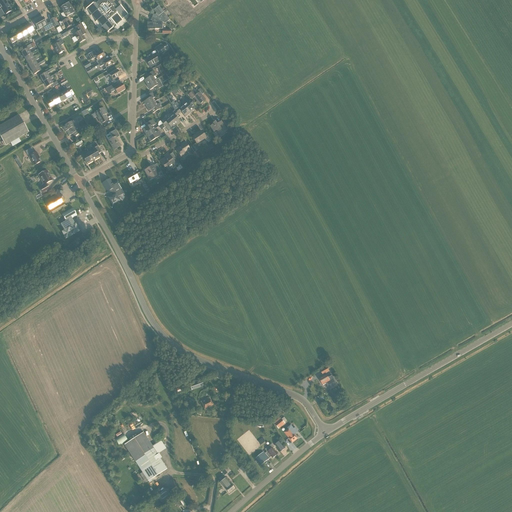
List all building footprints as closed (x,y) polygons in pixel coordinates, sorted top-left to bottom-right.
[(12,11),(5,0),(0,3),(0,2),(0,8),(1,8),(5,15),(12,11)] [(120,5),(119,5),(120,6),(118,8),(111,0),(96,0),(95,1),(96,3),(94,4),(93,3),(85,10),(86,9),(91,15),(90,16),(91,15),(96,21),(95,22),(97,21),(102,27),(101,27),(101,28),(102,27),(107,32),(106,33),(116,25),(117,26),(116,25),(122,20),(123,21),(121,19),(127,14),(128,15),(120,5)] [(70,15),(71,15),(75,12),(69,3),(65,5),(70,15)] [(71,15),(70,15),(65,5),(61,8),(66,17),(69,16),(70,18),(72,17),(71,15)] [(156,15),(153,14),(152,17),(162,22),(165,24),(169,20),(163,12),(159,6),(154,10),(157,14),(156,15)] [(152,17),(150,20),(153,22),(152,23),(147,23),(147,29),(155,30),(155,29),(162,29),(162,22),(152,17)] [(62,32),(58,25),(54,18),(50,20),(51,22),(47,25),(43,18),(34,23),(38,30),(43,27),(45,31),(54,27),(56,26),(57,28),(56,29),(57,29),(56,29),(58,34),(62,32)] [(71,25),(67,18),(62,22),(59,23),(61,28),(65,26),(66,28),(67,29),(72,26),(71,25)] [(24,28),(28,34),(29,34),(32,32),(34,36),(36,34),(34,31),(30,25),(24,28)] [(83,36),(86,34),(84,31),(81,25),(76,28),(78,32),(74,34),(76,37),(76,38),(77,40),(79,43),(85,40),(83,36)] [(23,38),(23,37),(27,35),(29,39),(31,38),(29,34),(28,34),(24,28),(19,31),(23,38)] [(25,41),(23,37),(23,38),(19,31),(13,34),(17,41),(18,40),(22,38),(24,42),(25,41)] [(18,40),(17,41),(13,34),(8,37),(12,44),(16,41),(18,45),(17,45),(19,48),(22,46),(18,40)] [(64,51),(61,46),(64,44),(61,39),(59,34),(56,36),(58,40),(56,41),(58,44),(53,46),(58,54),(64,51)] [(31,54),(31,53),(29,50),(32,48),(35,46),(33,43),(30,45),(23,49),(24,51),(21,52),(24,58),(31,54)] [(166,44),(164,46),(156,50),(158,53),(162,51),(162,52),(169,48),(166,44)] [(34,59),(32,56),(35,53),(37,52),(36,50),(34,51),(31,53),(31,54),(24,58),(28,64),(34,60),(34,59)] [(95,58),(97,61),(102,58),(105,57),(102,51),(96,55),(94,51),(88,55),(91,60),(95,58)] [(150,68),(155,65),(154,64),(158,61),(155,55),(149,58),(150,59),(146,61),(150,68)] [(28,64),(31,69),(37,65),(37,64),(35,61),(39,59),(41,58),(40,56),(37,57),(34,59),(34,60),(28,64)] [(97,61),(96,62),(97,63),(90,67),(92,71),(99,67),(100,67),(104,65),(106,68),(114,64),(110,58),(104,62),(102,58),(97,61)] [(31,69),(34,75),(41,71),(38,66),(42,64),(41,62),(37,64),(37,65),(31,69)] [(49,78),(47,74),(55,70),(53,68),(46,72),(46,73),(40,77),(43,82),(50,78),(49,78)] [(121,76),(117,70),(105,77),(107,79),(109,78),(112,83),(114,82),(113,80),(121,76)] [(155,80),(153,77),(156,75),(154,71),(148,74),(150,77),(144,81),(147,85),(155,80)] [(49,78),(50,78),(43,82),(46,88),(51,85),(53,87),(58,84),(56,82),(53,84),(50,80),(54,78),(53,76),(49,78)] [(160,82),(157,84),(155,80),(147,85),(150,90),(156,87),(158,90),(163,86),(160,82)] [(117,94),(125,89),(122,84),(114,88),(112,85),(106,89),(109,94),(110,95),(111,94),(111,93),(115,90),(117,94)] [(66,100),(72,96),(68,90),(63,92),(61,89),(59,90),(61,93),(62,93),(66,100)] [(202,95),(204,93),(200,89),(198,91),(199,93),(196,95),(193,91),(188,95),(192,99),(194,97),(197,101),(196,102),(199,106),(205,100),(202,95)] [(60,103),(66,100),(62,93),(61,93),(58,95),(56,92),(54,93),(56,96),(57,96),(60,103)] [(155,102),(153,99),(156,97),(153,92),(148,95),(150,98),(143,102),(146,107),(155,102)] [(57,96),(56,96),(52,99),(50,95),(48,96),(50,100),(51,99),(55,106),(60,103),(57,96)] [(51,99),(50,100),(47,102),(45,98),(43,99),(45,103),(46,103),(49,109),(55,106),(51,99)] [(189,114),(194,110),(189,105),(192,103),(188,98),(184,101),(186,104),(183,106),(189,114)] [(157,105),(155,102),(146,107),(149,112),(151,111),(152,114),(162,108),(159,103),(157,105)] [(178,114),(180,112),(185,118),(189,114),(183,106),(180,109),(178,106),(179,106),(176,103),(175,104),(173,102),(171,104),(173,106),(172,106),(174,109),(174,110),(178,114)] [(105,115),(107,114),(103,108),(95,113),(101,124),(108,120),(105,115)] [(178,115),(178,114),(174,110),(170,113),(173,116),(170,118),(176,126),(180,123),(176,117),(178,115)] [(19,115),(0,125),(0,136),(5,146),(29,132),(19,115)] [(172,130),(176,126),(170,118),(167,121),(165,118),(161,121),(168,130),(171,128),(172,130)] [(74,120),(63,127),(65,132),(66,131),(69,136),(73,134),(74,136),(81,133),(79,130),(74,120)] [(154,129),(152,126),(155,125),(152,120),(146,124),(148,127),(142,130),(145,134),(154,129)] [(221,137),(225,134),(224,133),(227,131),(221,121),(217,124),(215,122),(212,123),(213,124),(210,126),(214,132),(216,131),(221,137)] [(168,132),(165,127),(165,128),(163,124),(158,127),(161,130),(163,129),(165,133),(168,132)] [(156,133),(154,129),(145,134),(150,142),(161,135),(159,131),(156,133)] [(113,138),(108,141),(113,150),(120,146),(116,138),(119,136),(115,130),(110,133),(113,138)] [(207,132),(204,135),(201,131),(192,137),(197,144),(205,139),(207,142),(211,138),(207,132)] [(196,151),(192,146),(192,145),(188,147),(185,142),(180,145),(181,146),(176,150),(179,155),(180,156),(181,158),(186,154),(185,153),(190,150),(192,154),(196,151)] [(93,149),(88,152),(93,161),(94,161),(100,157),(96,151),(99,149),(96,143),(91,145),(93,149)] [(25,152),(27,155),(28,155),(34,166),(41,161),(36,152),(34,153),(33,152),(31,148),(25,152)] [(88,152),(83,155),(81,151),(76,154),(80,160),(83,159),(87,165),(92,162),(93,161),(88,152)] [(172,153),(169,155),(168,154),(164,157),(165,158),(160,161),(165,168),(166,167),(169,171),(173,168),(172,166),(175,164),(176,164),(179,162),(172,153)] [(155,177),(154,176),(161,172),(164,177),(156,164),(153,166),(148,168),(148,167),(144,169),(145,170),(144,170),(150,180),(155,177)] [(49,189),(47,184),(52,180),(47,171),(38,175),(44,185),(45,187),(40,189),(42,193),(49,189)] [(136,175),(134,171),(126,176),(128,181),(129,182),(129,181),(130,184),(135,181),(136,183),(143,179),(140,173),(136,175)] [(117,181),(112,184),(109,179),(102,183),(108,192),(109,191),(110,192),(109,193),(110,195),(111,194),(112,196),(108,198),(113,205),(120,201),(118,197),(123,194),(124,196),(125,195),(117,181)] [(56,196),(45,202),(48,208),(48,207),(52,214),(66,206),(65,206),(62,203),(64,202),(65,198),(62,198),(63,192),(57,191),(56,196)] [(66,221),(61,224),(64,230),(62,232),(66,239),(80,231),(76,224),(75,224),(71,218),(76,215),(72,208),(62,214),(66,221)] [(328,378),(326,375),(319,379),(322,386),(326,384),(328,387),(335,383),(332,376),(328,378)] [(209,398),(201,402),(204,409),(213,406),(209,398)] [(275,424),(279,429),(285,424),(281,419),(275,424)] [(293,429),(292,427),(284,433),(289,439),(292,443),(297,439),(294,435),(298,432),(295,428),(293,429)] [(143,433),(124,445),(148,482),(167,469),(143,433)] [(258,441),(262,446),(266,443),(264,442),(265,441),(262,438),(258,441)] [(279,442),(275,445),(280,452),(285,449),(279,442)] [(271,457),(273,459),(277,455),(273,449),(275,448),(272,444),(265,450),(267,452),(266,454),(269,458),(271,457)] [(263,453),(256,458),(261,465),(269,460),(263,453)] [(231,484),(231,485),(225,478),(223,476),(220,479),(222,481),(220,483),(225,489),(229,494),(235,489),(231,484)] [(158,489),(152,493),(151,492),(147,495),(151,500),(161,492),(158,489)] [(165,502),(164,499),(167,497),(163,492),(160,493),(160,494),(156,497),(160,502),(161,502),(162,504),(165,502)]
